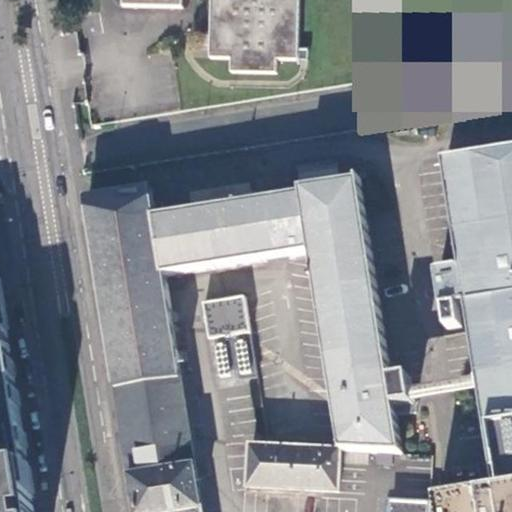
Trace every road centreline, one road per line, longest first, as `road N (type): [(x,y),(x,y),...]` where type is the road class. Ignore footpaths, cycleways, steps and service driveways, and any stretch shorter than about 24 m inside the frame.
road 1 (secondary): [(112,511),(32,0)]
road 2 (secondary): [(0,29),(71,511)]
